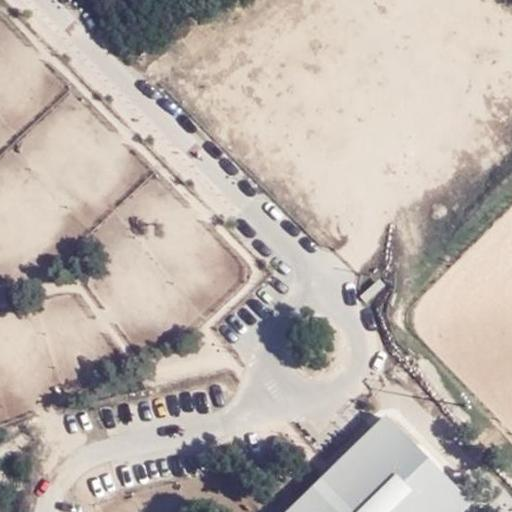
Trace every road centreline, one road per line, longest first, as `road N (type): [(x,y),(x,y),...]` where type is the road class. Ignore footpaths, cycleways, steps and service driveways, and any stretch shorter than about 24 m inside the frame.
road 1 (unknown): [(264,368),(214,354),(201,328),(264,269),(0,2)]
road 2 (unknown): [(0,300),(82,288),(152,375),(211,348)]
